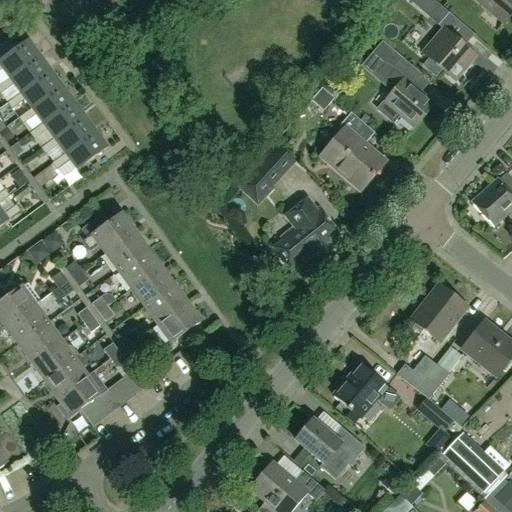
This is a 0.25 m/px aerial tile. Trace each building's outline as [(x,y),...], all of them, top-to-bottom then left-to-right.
[(511,0),(474,0),(502,24),(511,13),(511,0)] [(437,26),(448,14),(439,6),(428,18),(437,26)] [(461,25),(448,14),(437,26),(441,29),(421,52),(423,54),(454,81),(474,57),(464,48),(451,37),(461,25)] [(9,79),(39,57),(28,41),(0,61),(0,72),(3,70),(9,79)] [(394,90),(376,111),(392,125),(399,117),(414,129),(434,105),(421,94),(430,83),(383,43),(373,55),(383,64),(375,73),(394,90)] [(9,79),(0,85),(0,95),(0,96),(14,85),(20,94),(21,94),(51,72),(39,57),(9,79)] [(21,94),(20,94),(6,105),(11,111),(25,100),(32,109),(62,87),(51,72),(21,94)] [(32,109),(18,120),(23,126),(36,115),(43,124),(73,102),(62,87),(32,109)] [(323,113),(334,100),(321,89),(311,102),(323,113)] [(43,124),(29,135),(34,141),(48,131),(54,139),(84,117),(73,102),(43,124)] [(339,128),(343,131),(321,156),(361,190),(384,163),(364,146),(374,134),(336,102),(333,106),(347,119),(339,128)] [(84,117),(54,139),(55,140),(40,150),(45,157),(60,147),(65,154),(66,155),(95,133),(84,117)] [(6,128),(0,132),(0,135),(6,143),(13,138),(6,128)] [(66,155),(65,154),(51,165),(56,172),(71,161),(77,170),(107,148),(95,133),(66,155)] [(274,188),(296,163),(272,142),(248,168),(251,171),(236,188),(258,208),(275,189),(274,188)] [(17,144),(10,149),(17,158),(23,153),(17,144)] [(40,188),(57,175),(50,166),(33,179),(40,188)] [(26,181),(19,172),(12,177),(19,187),(26,181)] [(511,182),(505,175),(498,181),(497,180),(470,204),(492,228),(511,209),(511,182)] [(18,203),(31,193),(25,186),(12,196),(18,203)] [(0,204),(10,197),(4,190),(0,193),(0,204)] [(276,256),(289,273),(330,242),(327,240),(336,233),(318,209),(316,211),(307,200),(284,218),(293,229),(279,239),(287,248),(276,256)] [(0,227),(9,221),(21,212),(16,206),(4,215),(0,208),(0,227)] [(105,254),(134,232),(121,214),(108,224),(103,215),(81,231),(87,239),(83,243),(90,253),(100,246),(105,254)] [(42,241),(51,254),(64,245),(54,232),(42,241)] [(148,250),(134,232),(105,254),(119,272),(148,250)] [(28,252),(37,265),(50,256),(40,243),(28,252)] [(148,250),(119,272),(132,289),(160,268),(148,250)] [(72,279),(81,272),(75,263),(65,270),(72,279)] [(173,285),(160,268),(132,289),(145,307),(173,285)] [(81,272),(72,279),(79,289),(88,282),(81,272)] [(57,290),(67,282),(60,273),(50,280),(57,290)] [(67,282),(57,290),(64,299),(74,292),(67,282)] [(0,321),(5,328),(40,302),(27,283),(20,288),(9,297),(7,293),(2,292),(0,293),(0,321)] [(173,285),(145,307),(158,325),(187,303),(173,285)] [(465,309),(437,287),(410,322),(438,344),(465,309)] [(64,299),(57,290),(50,295),(57,304),(64,299)] [(97,314),(107,307),(101,298),(91,305),(97,314)] [(41,303),(40,302),(5,328),(18,346),(47,325),(35,308),(41,303)] [(201,322),(187,303),(158,325),(172,343),(201,322)] [(107,307),(97,314),(104,324),(115,317),(107,307)] [(83,325),(93,318),(86,308),(76,316),(83,325)] [(93,318),(83,325),(91,334),(100,327),(93,318)] [(511,357),(511,345),(483,323),(461,352),(495,379),(511,357)] [(47,325),(18,346),(31,363),(60,342),(47,325)] [(124,350),(133,343),(127,334),(117,341),(124,350)] [(60,342),(31,363),(44,381),(78,356),(73,347),(68,347),(65,349),(60,342)] [(140,353),(133,343),(124,350),(131,360),(140,353)] [(109,360),(119,353),(112,344),(103,352),(109,360)] [(119,353),(109,360),(117,370),(127,363),(119,353)] [(85,367),(78,356),(44,381),(57,399),(86,378),(81,370),(85,367)] [(416,392),(435,367),(424,358),(412,372),(404,366),(396,377),(416,392)] [(352,378),(335,398),(360,419),(376,401),(389,412),(399,400),(359,366),(350,376),(352,378)] [(416,392),(426,400),(428,401),(448,376),(435,367),(416,392)] [(133,372),(123,379),(137,396),(145,390),(133,372)] [(86,378),(57,399),(61,404),(56,408),(66,421),(71,418),(80,411),(89,404),(97,398),(100,396),(86,378)] [(137,396),(123,379),(115,385),(128,402),(137,396)] [(115,385),(106,392),(119,409),(128,402),(115,385)] [(106,392),(100,396),(97,398),(110,415),(119,409),(106,392)] [(110,415),(97,398),(89,404),(102,421),(110,415)] [(428,401),(426,400),(416,411),(443,435),(454,423),(448,418),(428,401)] [(448,418),(454,423),(460,429),(475,412),(463,401),(448,418)] [(102,421),(89,404),(80,411),(93,428),(102,421)] [(341,429),(333,439),(312,421),(295,441),(322,464),(318,468),(335,482),(348,466),(350,468),(365,448),(341,429)] [(511,428),(497,445),(511,458),(511,428)] [(442,455),(483,494),(484,494),(494,483),(483,474),(493,464),(462,434),(442,455)] [(424,468),(433,477),(444,466),(435,457),(424,468)] [(302,472),(292,483),(273,467),(253,491),(277,511),(286,511),(303,492),(317,504),(327,493),(302,472)] [(393,496),(405,480),(392,470),(380,485),(393,496)] [(494,511),(511,511),(511,486),(505,480),(484,502),(494,511)] [(398,495),(410,506),(421,495),(409,483),(398,495)] [(398,497),(394,501),(383,511),(401,511),(407,506),(398,497)] [(494,511),(484,502),(474,511),(494,511)]
